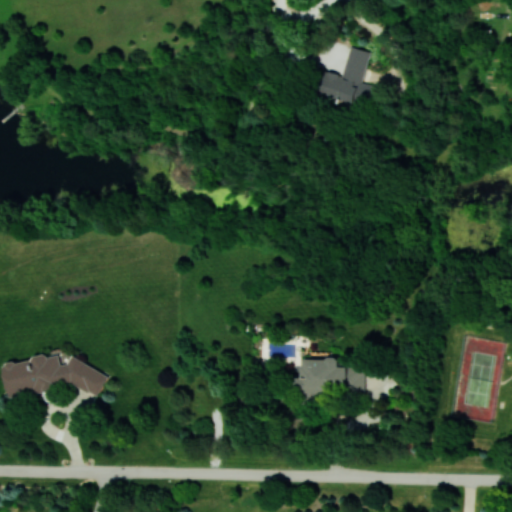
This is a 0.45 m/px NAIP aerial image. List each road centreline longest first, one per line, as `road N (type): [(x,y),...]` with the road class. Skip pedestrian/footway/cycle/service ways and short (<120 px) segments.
road 1 (residential): [(177,472),(511,479)]
road 2 (residential): [(177,472),(0,468)]
